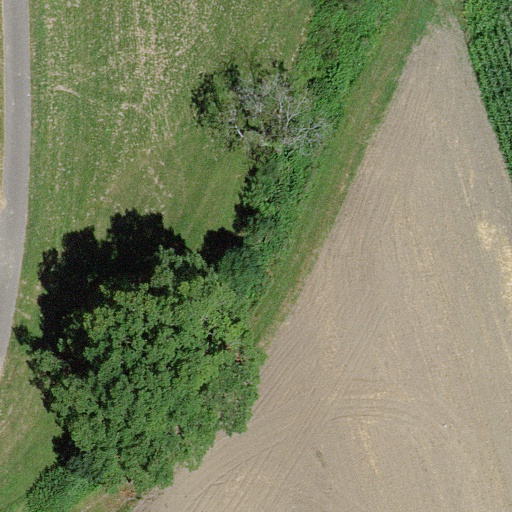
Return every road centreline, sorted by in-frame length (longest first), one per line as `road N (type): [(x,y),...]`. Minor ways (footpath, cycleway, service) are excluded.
road 1 (track): [(79,511),(137,471),(250,314),(396,0)]
road 2 (track): [(0,287),(9,230),(3,0)]
